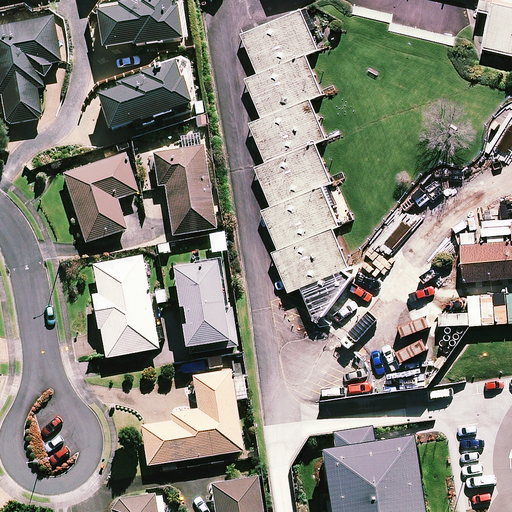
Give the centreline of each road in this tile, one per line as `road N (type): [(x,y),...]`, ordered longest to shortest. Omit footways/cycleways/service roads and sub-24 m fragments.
road 1 (residential): [(290,511),(218,26),(288,0)]
road 2 (residential): [(42,365),(82,427),(79,472),(65,485),(44,485),(20,471),(13,443),(25,400)]
road 3 (residential): [(42,365),(17,246),(0,219)]
